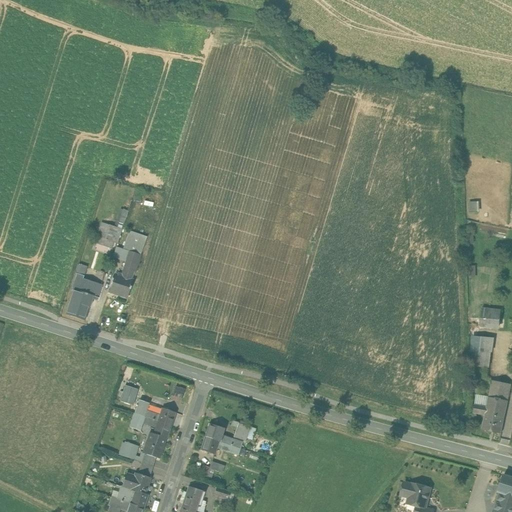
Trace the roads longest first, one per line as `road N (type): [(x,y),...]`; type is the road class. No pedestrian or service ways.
road 1 (tertiary): [(207,376),(511,463)]
road 2 (tertiary): [(0,309),(207,376)]
road 3 (residential): [(207,376),(161,511)]
